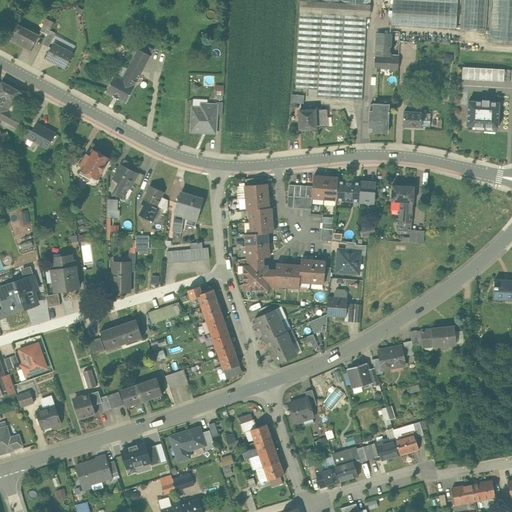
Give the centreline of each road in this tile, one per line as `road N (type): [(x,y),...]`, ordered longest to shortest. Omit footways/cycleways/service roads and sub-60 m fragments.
road 1 (residential): [(511,233),(396,323),(264,385)]
road 2 (residential): [(264,385),(5,468)]
road 3 (tertiary): [(217,164),(158,148),(0,62)]
road 4 (residential): [(0,340),(227,271)]
road 5 (tertiary): [(511,179),(393,155),(280,164)]
road 6 (residential): [(302,499),(511,460)]
road 7 (residential): [(264,385),(302,499)]
road 8 (residential): [(227,271),(264,385)]
